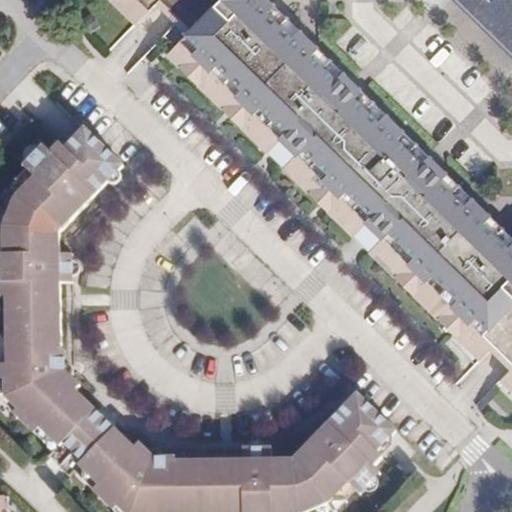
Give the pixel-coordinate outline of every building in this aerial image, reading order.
[(155,8),(183,36),(163,57),(266,155),(279,141),(283,145),(295,156),(281,170),(351,237),(365,223),(382,240),(368,253),(480,360),(490,350),(511,369),(511,370),(502,381),(511,391),(511,238),(433,160),(359,86),(270,0),(108,0),(134,27),(155,8)] [(511,0),(452,0),(511,60),(511,0)] [(0,317),(1,361),(0,361),(0,375),(0,377),(2,379),(3,399),(16,411),(16,414),(57,450),(52,455),(61,466),(71,476),(77,470),(96,488),(96,490),(115,510),(118,510),(120,511),(334,511),(340,510),(360,490),(363,493),(368,489),(371,491),(373,491),(377,490),(380,486),(380,484),(380,481),(378,478),(383,472),(377,466),(386,456),(386,453),(395,444),(395,436),(398,433),(357,393),(296,456),(275,456),(275,445),(267,445),(266,441),(264,439),(262,437),(260,438),(255,439),(253,439),(251,444),(251,445),(245,445),(245,457),(179,458),(177,460),(169,460),(169,456),(165,456),(163,454),(160,451),(158,450),(152,452),(141,440),(136,445),(108,417),(80,389),(84,384),(74,375),(75,369),(73,366),(72,364),(69,363),(68,330),(65,331),(64,282),(76,281),(76,275),(80,275),(81,274),(83,272),(84,269),(84,266),(82,263),(79,261),(76,261),(75,252),(64,252),(63,230),(96,197),(110,182),(114,183),(117,182),(119,180),(120,178),(121,173),(124,169),(84,128),(68,144),(64,139),(53,149),(46,143),(41,148),(36,146),(32,146),(29,148),(27,152),(27,155),(27,158),(29,160),(24,165),(35,175),(16,194),(5,226),(4,252),(0,252),(0,317)] [(269,159),(281,170),(295,156),(283,145),(279,141),(266,155),(269,159)] [(365,223),(351,237),(368,253),(382,240),(365,223)] [(6,495),(0,494),(0,511),(10,511),(10,510),(7,509),(6,495)]
